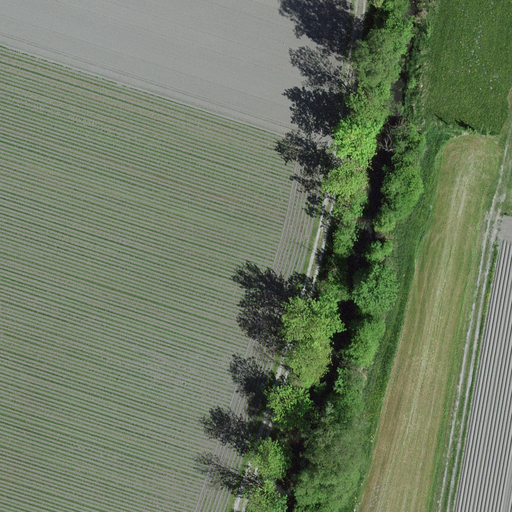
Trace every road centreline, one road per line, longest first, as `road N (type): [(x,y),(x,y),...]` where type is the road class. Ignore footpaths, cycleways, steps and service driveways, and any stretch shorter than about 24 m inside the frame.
road 1 (track): [(367,0),(316,257),(242,511)]
road 2 (track): [(446,511),(511,141)]
